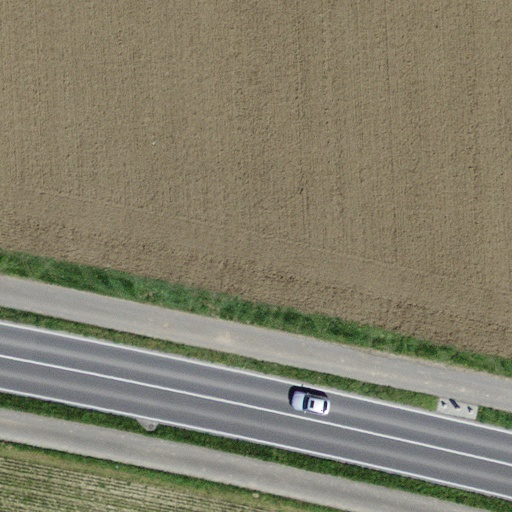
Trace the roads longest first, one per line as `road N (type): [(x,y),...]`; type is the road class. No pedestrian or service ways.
road 1 (primary): [(0,352),(511,466)]
road 2 (track): [(511,400),(0,291)]
road 3 (track): [(0,424),(418,511)]
